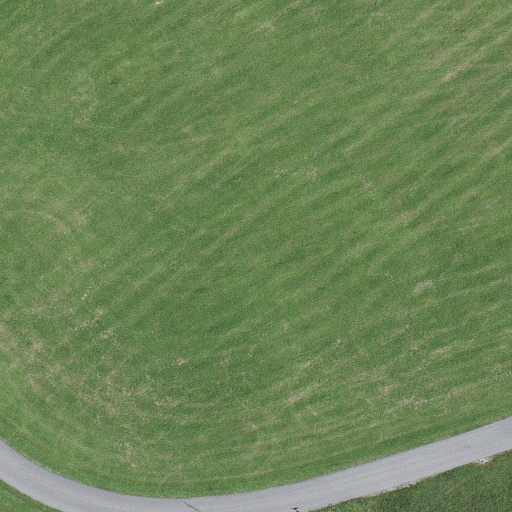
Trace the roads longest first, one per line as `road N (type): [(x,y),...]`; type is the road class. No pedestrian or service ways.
road 1 (unclassified): [(511,438),(242,511)]
road 2 (unclassified): [(109,511),(90,510),(0,461)]
